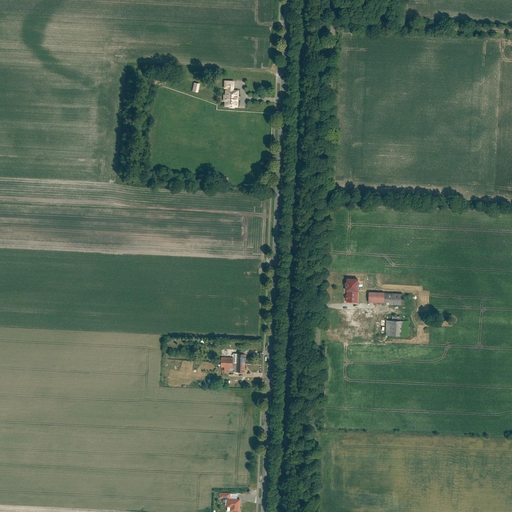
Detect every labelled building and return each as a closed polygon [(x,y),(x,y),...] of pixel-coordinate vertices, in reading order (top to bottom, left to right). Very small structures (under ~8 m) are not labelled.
[(237,81),(226,80),(226,88),(227,88),(227,93),(225,93),(225,101),(227,101),(227,106),(241,107),(241,90),(237,90),(237,81)] [(357,279),(345,279),(345,303),(357,303),(357,279)] [(402,294),(368,292),(367,303),(402,305),(402,294)] [(374,310),(345,309),(344,323),(354,323),(354,337),(372,338),(374,310)] [(408,321),(386,320),(385,335),(407,336),(408,321)] [(245,354),(236,354),(236,371),(245,372),(245,354)] [(234,357),(223,357),(222,367),(226,367),(231,367),(234,367),(234,357)] [(230,498),(227,498),(227,506),(230,506),(230,511),(239,511),(239,499),(230,498)]
